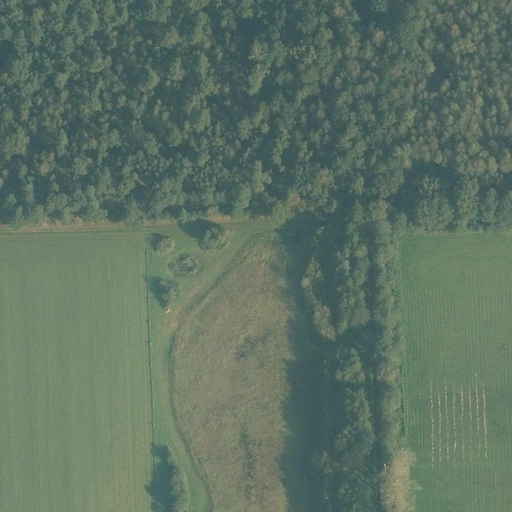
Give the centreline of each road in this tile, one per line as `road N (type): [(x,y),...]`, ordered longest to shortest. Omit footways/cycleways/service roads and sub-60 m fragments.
road 1 (track): [(370,511),(353,228),(0,229)]
road 2 (track): [(231,0),(257,78),(262,139),(274,163),(322,196)]
road 3 (track): [(350,219),(361,207),(511,210)]
